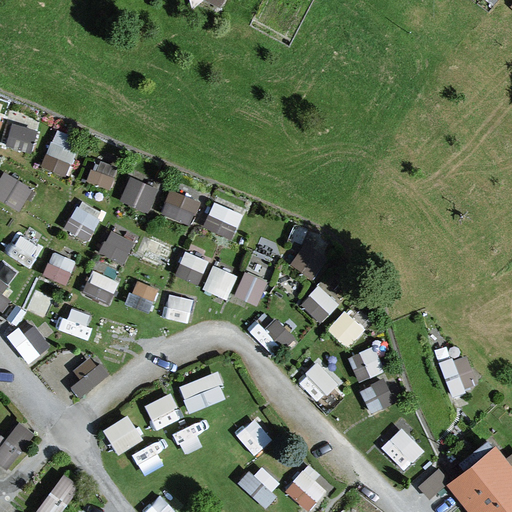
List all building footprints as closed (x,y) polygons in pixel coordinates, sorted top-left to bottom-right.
[(12,123),(9,147),(34,150),(37,126),(12,123)] [(42,165),(68,175),(83,138),(57,128),(42,165)] [(89,183),(116,186),(119,163),(92,160),(89,183)] [(0,178),(0,197),(22,210),(36,186),(6,169),(0,178)] [(132,175),(122,200),(151,212),(162,187),(132,175)] [(164,215),(193,224),(201,198),(172,189),(164,215)] [(235,240),(246,211),(216,200),(205,228),(235,240)] [(65,227),(89,241),(103,217),(79,203),(65,227)] [(113,228),(100,249),(124,263),(137,242),(113,228)] [(21,232),(7,250),(25,264),(39,246),(21,232)] [(143,257),(165,266),(175,244),(153,234),(143,257)] [(317,280),(332,258),(308,242),(293,264),(317,280)] [(44,272),(66,283),(78,261),(56,250),(44,272)] [(187,251),(178,274),(202,283),(211,260),(187,251)] [(216,265),(205,288),(228,299),(239,275),(216,265)] [(91,269),(85,293),(114,301),(120,277),(91,269)] [(234,296),(259,307),(270,281),(246,270),(234,296)] [(0,280),(0,307),(3,311),(17,296),(0,280)] [(135,280),(130,304),(154,309),(160,286),(135,280)] [(303,305),(323,323),(342,303),(322,285),(303,305)] [(164,316),(192,321),(197,297),(169,291),(164,316)] [(347,309),(328,329),(349,349),(368,329),(347,309)] [(275,314),(255,331),(275,355),(295,338),(275,314)] [(30,362),(53,346),(33,317),(9,333),(30,362)] [(104,320),(99,344),(127,350),(132,326),(104,320)] [(351,356),(362,381),(387,370),(377,345),(351,356)] [(441,361),(454,395),(481,385),(469,351),(441,361)] [(299,378),(319,401),(340,382),(320,360),(299,378)] [(180,384),(191,411),(230,396),(219,369),(180,384)] [(388,376),(361,388),(372,412),(399,400),(388,376)] [(173,391),(145,403),(157,428),(184,416),(173,391)] [(130,412),(104,428),(120,453),(145,437),(130,412)] [(236,425),(248,450),(272,439),(260,414),(236,425)] [(404,425),(383,446),(407,470),(428,449),(404,425)] [(475,474),(460,486),(480,511),(482,511),(511,488),(511,464),(505,470),(486,448),(466,464),(475,474)] [(266,504),(285,483),(260,462),(242,483),(266,504)] [(287,491),(312,511),(332,485),(307,465),(287,491)] [(444,468),(420,480),(428,496),(452,483),(444,468)] [(62,471),(38,511),(62,511),(80,481),(62,471)] [(511,511),(511,488),(482,511),(511,511)]
